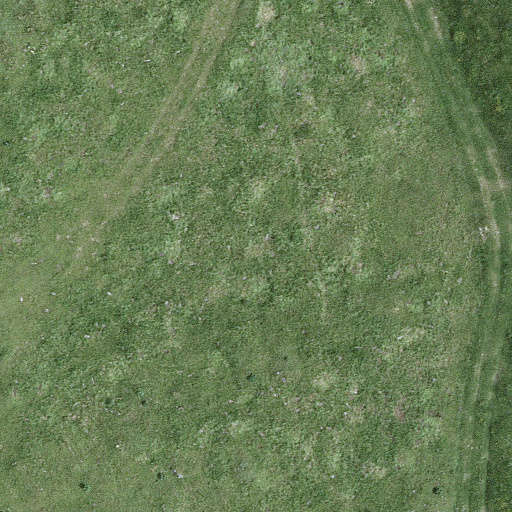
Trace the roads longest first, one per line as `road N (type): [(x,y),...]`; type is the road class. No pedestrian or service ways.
road 1 (track): [(479,511),(481,400),(497,304),(495,215),(461,103),(415,0)]
road 2 (track): [(232,0),(181,114),(128,187),(0,277)]
